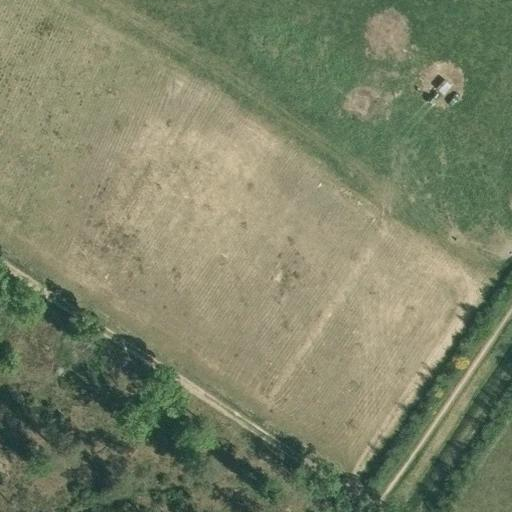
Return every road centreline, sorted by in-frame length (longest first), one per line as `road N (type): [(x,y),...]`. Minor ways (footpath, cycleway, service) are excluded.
road 1 (track): [(0,267),(386,511)]
road 2 (track): [(376,505),(511,310)]
